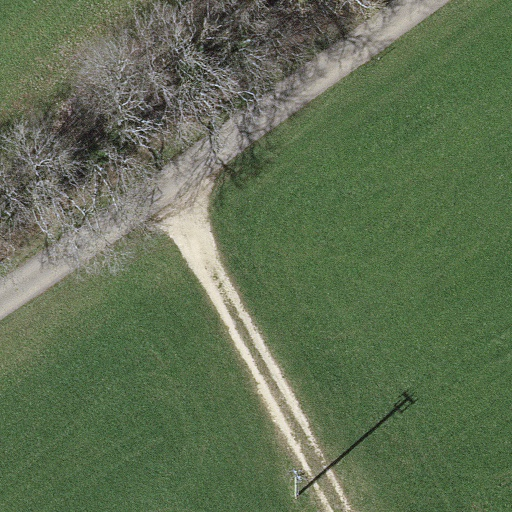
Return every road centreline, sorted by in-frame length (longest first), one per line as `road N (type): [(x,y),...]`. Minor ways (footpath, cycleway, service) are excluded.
road 1 (unclassified): [(411,0),(0,295)]
road 2 (track): [(170,178),(345,511)]
